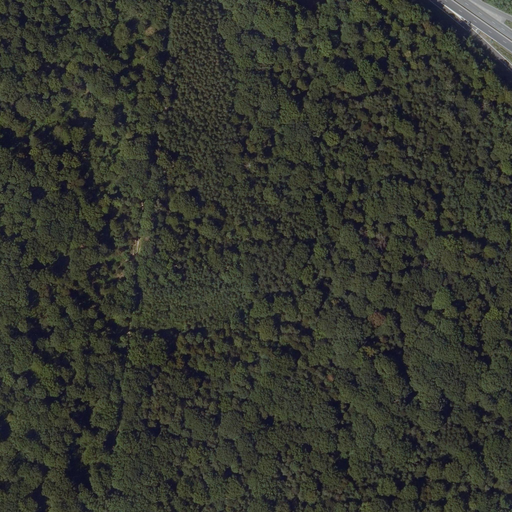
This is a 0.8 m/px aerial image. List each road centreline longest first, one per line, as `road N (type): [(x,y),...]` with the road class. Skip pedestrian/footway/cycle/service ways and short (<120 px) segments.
road 1 (track): [(115,511),(174,0)]
road 2 (track): [(0,68),(142,0)]
